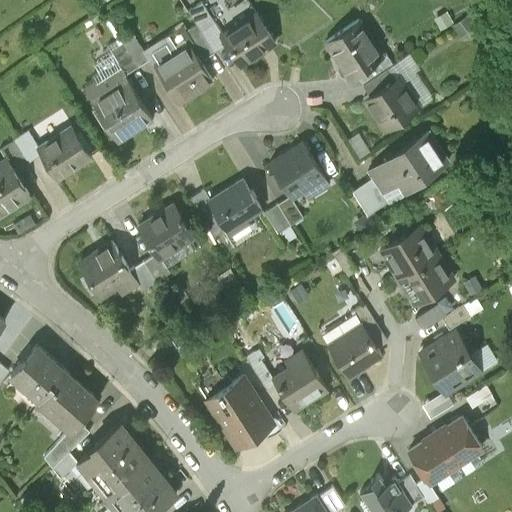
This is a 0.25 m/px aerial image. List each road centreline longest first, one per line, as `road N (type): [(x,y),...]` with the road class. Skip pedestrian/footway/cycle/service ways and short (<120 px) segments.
road 1 (residential): [(233,498),(166,410),(93,337),(3,266)]
road 2 (residential): [(3,266),(233,121),(276,108)]
road 3 (residential): [(233,498),(356,424),(396,412)]
